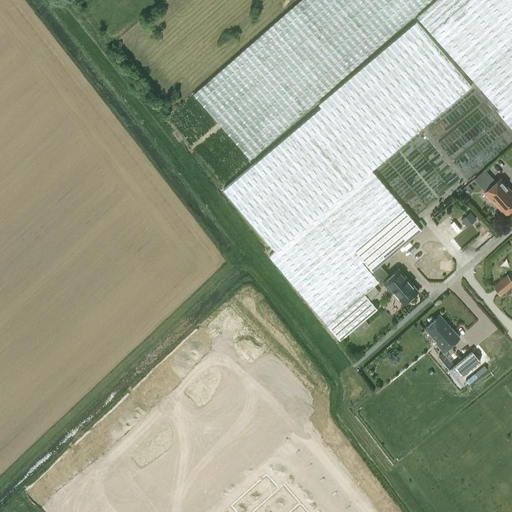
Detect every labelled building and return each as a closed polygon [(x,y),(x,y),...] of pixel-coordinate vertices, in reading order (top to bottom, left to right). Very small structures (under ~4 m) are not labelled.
[(300,0),(289,9),(192,93),(248,159),(347,75),(396,31),(423,8),(431,0),(300,0)] [(511,0),(435,0),(417,17),(498,107),(496,109),(511,128),(511,0)] [(271,256),(340,340),(378,309),(370,299),(380,292),(375,286),(379,282),(381,284),(383,283),(390,277),(379,265),(423,228),(373,169),(425,127),(471,89),(417,23),(319,103),(322,107),(253,165),(223,190),(270,246),(276,252),(271,256)] [(485,192),(484,193),(492,201),(492,200),(505,214),(511,207),(511,191),(500,179),(491,187),(489,185),(495,180),(485,170),(475,180),(485,192)] [(441,270),(453,270),(453,261),(441,261),(441,270)] [(390,291),(391,290),(404,304),(418,291),(399,269),(390,277),(383,283),(390,291)] [(511,279),(508,275),(494,287),(501,294),(511,284),(511,279)] [(440,315),(425,328),(437,342),(436,343),(444,351),(460,337),(440,315)] [(454,364),(453,365),(461,376),(480,360),(472,350),(454,364)] [(231,505),(234,509),(270,477),(267,473),(231,505)] [(311,511),(284,482),(250,511),(311,511)]
